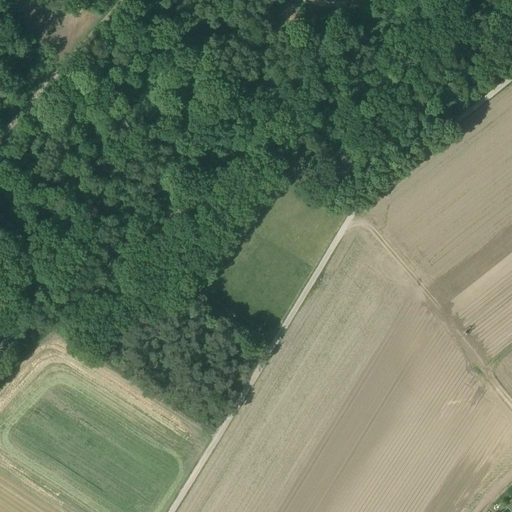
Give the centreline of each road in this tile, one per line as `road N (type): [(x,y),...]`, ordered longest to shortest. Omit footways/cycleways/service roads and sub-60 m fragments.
road 1 (track): [(172,511),(363,196),(511,77)]
road 2 (track): [(0,179),(270,350)]
road 3 (track): [(125,0),(0,139)]
